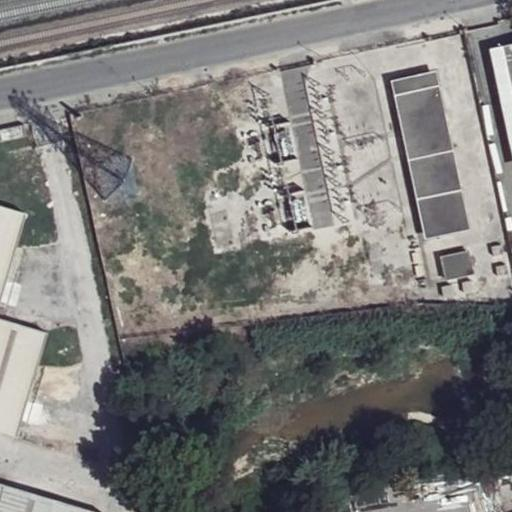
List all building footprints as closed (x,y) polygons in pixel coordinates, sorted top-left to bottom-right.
[(509,140),(511,139),(511,83),(504,47),(490,51),(509,140)] [(434,74),(394,81),(427,235),(467,227),(434,74)] [(0,130),(0,141),(27,136),(25,125),(0,130)] [(0,433),(16,438),(47,333),(0,318),(0,302),(26,213),(0,205),(0,433)] [(440,257),(445,279),(473,274),(468,251),(440,257)] [(94,511),(0,483),(0,511),(94,511)]
